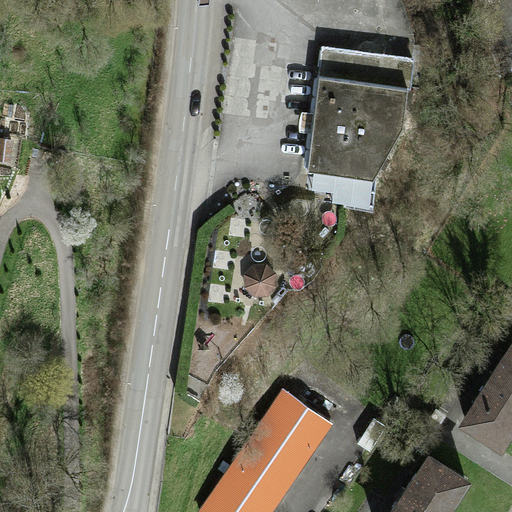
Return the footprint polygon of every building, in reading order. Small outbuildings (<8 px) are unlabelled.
[(511,0),(481,0),(487,19),(511,11),(511,0)] [(322,48),(307,174),(313,174),(311,191),(333,194),(332,203),(370,210),(372,183),(403,131),(408,93),(411,92),(414,58),(322,48)] [(0,138),(0,160),(10,162),(13,141),(0,138)] [(244,287),(253,297),(268,296),(276,287),(276,273),(267,264),(253,265),(243,274),(244,287)] [(511,346),(459,429),(501,456),(511,440),(511,346)] [(283,390),(196,511),(272,511),(333,426),(283,390)] [(429,458),(392,511),(454,511),(472,486),(429,458)]
